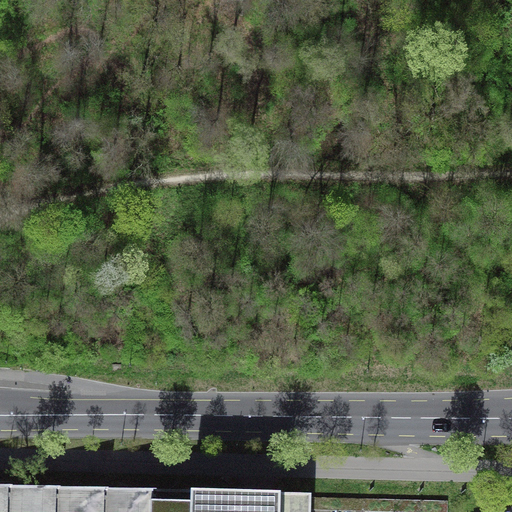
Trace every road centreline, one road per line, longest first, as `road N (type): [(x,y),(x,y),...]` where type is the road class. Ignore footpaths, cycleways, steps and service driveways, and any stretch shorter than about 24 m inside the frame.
road 1 (primary): [(0,410),(511,416)]
road 2 (track): [(511,173),(206,177),(13,208)]
